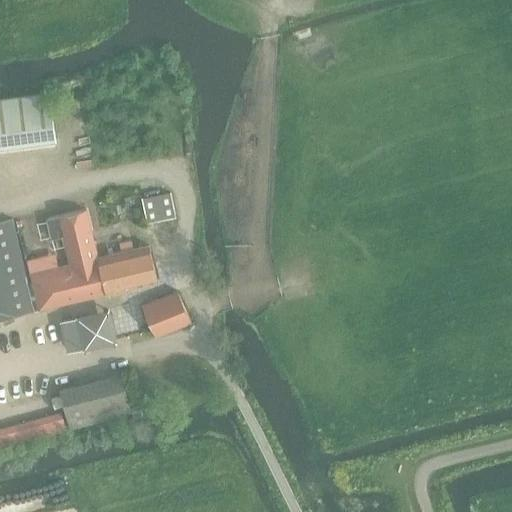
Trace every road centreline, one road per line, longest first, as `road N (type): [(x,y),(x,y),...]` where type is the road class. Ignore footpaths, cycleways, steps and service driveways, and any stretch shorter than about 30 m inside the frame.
road 1 (track): [(0,388),(167,348),(220,354),(236,391)]
road 2 (unknown): [(410,511),(415,462),(511,431)]
road 3 (unclassified): [(295,511),(236,391)]
